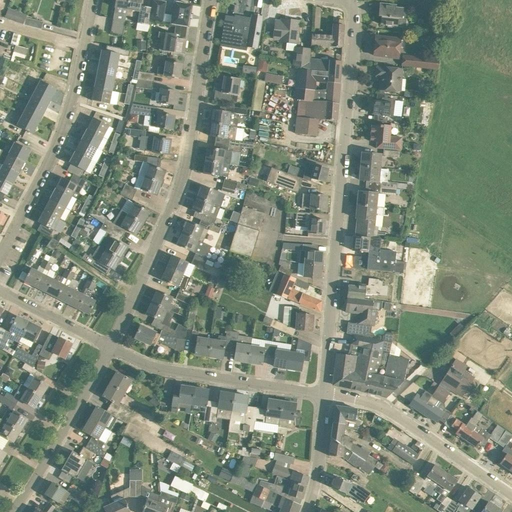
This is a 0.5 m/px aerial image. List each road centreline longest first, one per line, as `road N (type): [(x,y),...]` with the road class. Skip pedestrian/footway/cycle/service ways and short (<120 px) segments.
road 1 (residential): [(111,344),(179,177),(207,0)]
road 2 (residential): [(0,250),(64,120),(88,0)]
road 3 (residential): [(336,242),(351,1)]
road 4 (residential): [(323,394),(160,366),(111,344)]
road 5 (residential): [(511,496),(386,409),(323,394)]
road 6 (residential): [(9,511),(111,344)]
road 7 (residential): [(323,394),(336,242)]
road 8 (residential): [(111,344),(0,288)]
